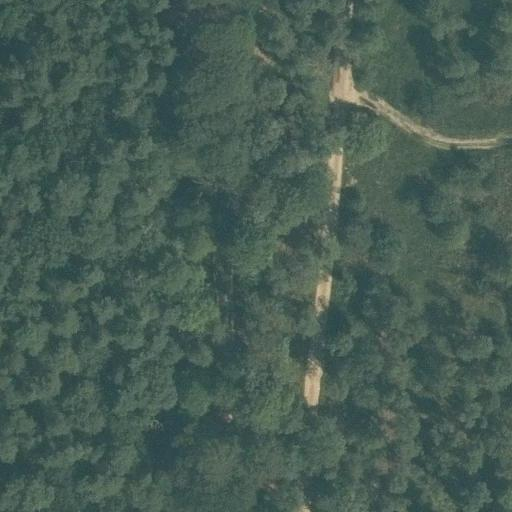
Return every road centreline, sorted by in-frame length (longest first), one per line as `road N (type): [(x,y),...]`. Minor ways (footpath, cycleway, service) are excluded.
road 1 (track): [(226,0),(225,511)]
road 2 (track): [(303,511),(337,98)]
road 3 (track): [(337,98),(214,97),(57,110),(2,125)]
